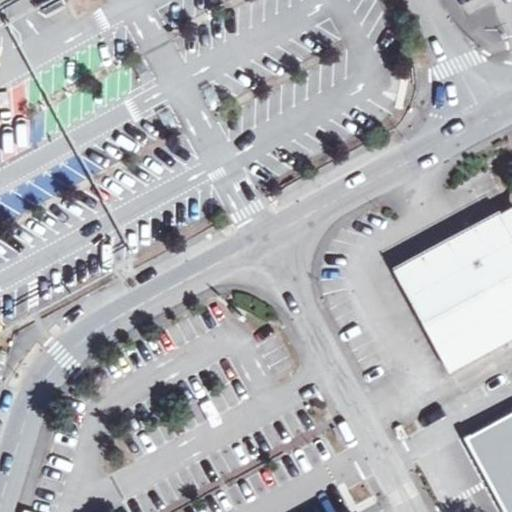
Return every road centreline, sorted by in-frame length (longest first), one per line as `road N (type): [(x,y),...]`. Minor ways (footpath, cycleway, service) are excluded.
road 1 (unclassified): [(262,241),(99,325),(63,357),(26,423),(0,510)]
road 2 (unclassified): [(414,511),(262,241)]
road 3 (unclassified): [(485,119),(262,241)]
road 4 (unclassified): [(485,119),(423,0)]
